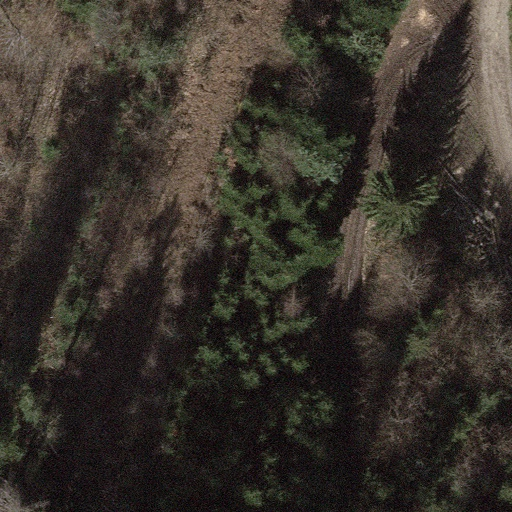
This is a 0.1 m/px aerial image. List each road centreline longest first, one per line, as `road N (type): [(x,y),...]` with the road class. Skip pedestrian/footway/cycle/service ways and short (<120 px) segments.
road 1 (track): [(468,0),(398,85),(358,206),(345,310),(361,511)]
road 2 (track): [(511,154),(497,101),(498,0)]
